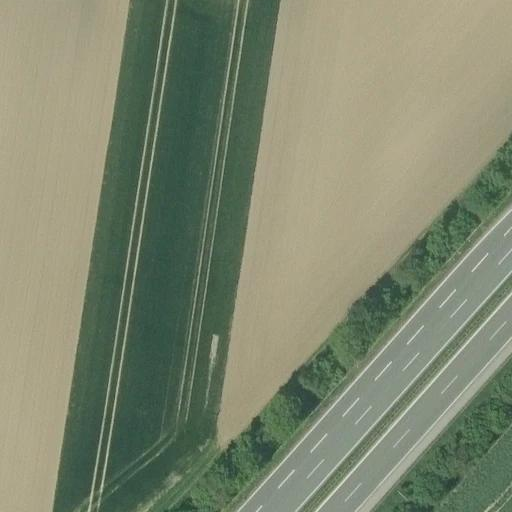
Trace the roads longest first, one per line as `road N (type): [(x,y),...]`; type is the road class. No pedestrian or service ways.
road 1 (track): [(511,162),(191,511)]
road 2 (motorway): [(511,250),(271,511)]
road 3 (motorway): [(334,511),(511,317)]
